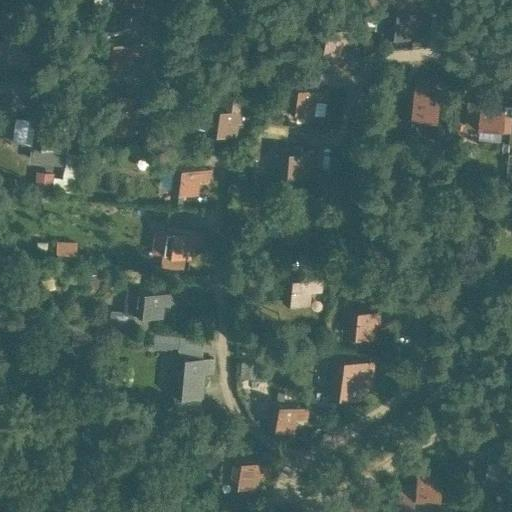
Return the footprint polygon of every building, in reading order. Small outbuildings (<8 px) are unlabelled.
[(424,12),(404,9),(405,5),(395,4),(394,8),(388,7),(385,32),(413,35),(414,23),(423,24),(424,12)] [(315,48),(342,53),(344,41),(353,43),(355,31),(319,24),(315,48)] [(475,44),(486,46),(488,35),(477,33),(475,44)] [(102,62),(129,66),(131,54),(140,55),(141,44),(106,38),(102,62)] [(411,110),(410,118),(434,121),(439,94),(426,92),(427,84),(415,82),(412,102),(408,102),(407,110),(411,110)] [(286,108),(314,112),(316,99),(324,101),(326,89),(290,84),(286,108)] [(212,106),(208,130),(236,134),(238,122),(246,123),(250,94),(221,90),(218,107),(212,106)] [(480,92),(478,128),(509,131),(511,103),(492,102),(492,93),(480,92)] [(103,129),(131,132),(132,119),(140,120),(142,108),(106,104),(103,129)] [(266,111),(264,120),(281,122),(282,113),(266,111)] [(16,116),(12,140),(33,143),(31,159),(65,163),(67,147),(60,146),(62,134),(70,135),(72,123),(16,116)] [(317,151),(281,148),(279,173),(306,175),(307,162),(316,163),(317,151)] [(170,188),(198,192),(199,179),(208,180),(209,168),(174,164),(170,188)] [(23,172),(21,184),(33,186),(35,174),(23,172)] [(494,190),(492,213),(502,214),(504,191),(494,190)] [(282,200),(279,235),(306,238),(307,226),(316,227),(317,215),(309,214),(310,203),(282,200)] [(166,227),(161,261),(184,265),(185,255),(190,255),(192,243),(200,244),(202,232),(182,229),(166,227)] [(282,299),(309,302),(311,290),(319,291),(320,279),(284,275),(282,299)] [(150,314),(162,315),(163,303),(172,304),(173,292),(137,287),(134,312),(150,314)] [(347,332),(374,335),(376,322),(384,323),(385,311),(349,308),(347,332)] [(110,309),(108,324),(149,329),(150,316),(150,314),(134,312),(110,309)] [(153,333),(152,347),(172,349),(173,346),(178,346),(178,339),(179,335),(153,333)] [(175,379),(173,393),(201,396),(203,369),(212,370),(213,358),(205,357),(177,354),(175,379)] [(336,357),(331,393),(359,396),(360,384),(369,385),(372,361),(336,357)] [(240,363),(239,377),(256,379),(257,365),(240,363)] [(278,391),(276,401),(283,402),(285,392),(278,391)] [(267,424),(294,429),(296,417),(304,419),(307,407),(289,403),(283,402),(276,401),(271,400),(267,424)] [(511,455),(500,453),(501,445),(489,443),(484,479),(508,482),(511,455)] [(229,481),(256,486),(258,473),(267,475),(269,463),(233,457),(229,481)] [(429,473),(430,464),(418,463),(415,499),(439,501),(442,474),(429,473)] [(349,511),(361,511),(362,504),(350,503),(349,511)]
